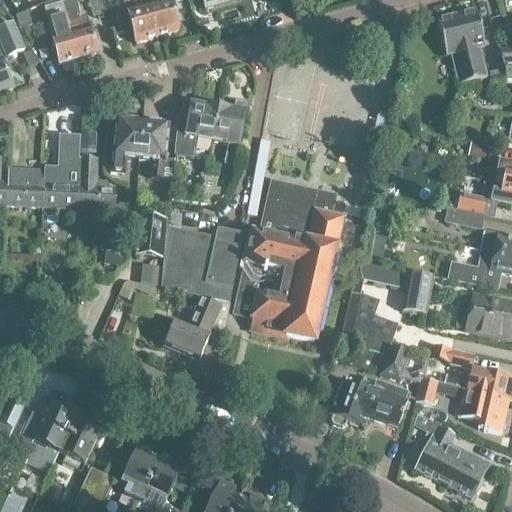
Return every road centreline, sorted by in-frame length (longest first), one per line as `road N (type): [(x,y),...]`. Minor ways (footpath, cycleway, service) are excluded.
road 1 (residential): [(0,308),(419,511)]
road 2 (residential): [(413,0),(0,120)]
